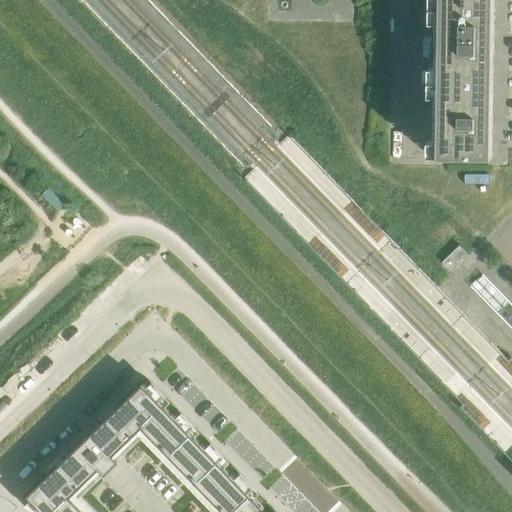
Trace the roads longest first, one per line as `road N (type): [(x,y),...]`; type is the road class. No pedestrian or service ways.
road 1 (residential): [(154,330),(331,511)]
road 2 (residential): [(397,159),(400,0)]
